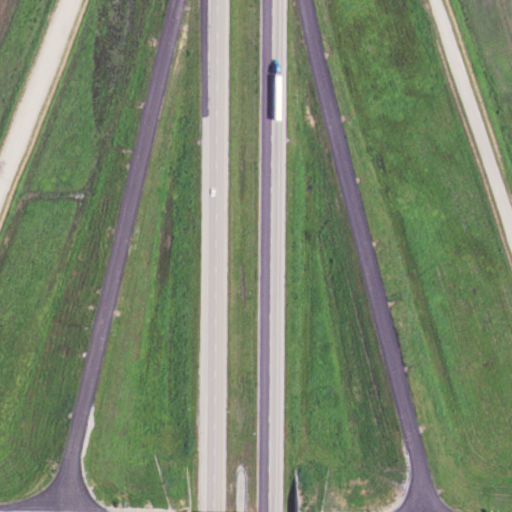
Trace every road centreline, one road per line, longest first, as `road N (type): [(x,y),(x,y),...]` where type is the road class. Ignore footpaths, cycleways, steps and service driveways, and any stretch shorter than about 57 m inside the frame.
road 1 (motorway): [(418,511),(407,431),(301,0)]
road 2 (motorway): [(176,0),(72,436),(65,511)]
road 3 (motorway): [(266,511),(270,0)]
road 4 (motorway): [(214,0),(211,511)]
road 5 (residential): [(511,225),(435,0)]
road 6 (residential): [(0,191),(71,0)]
